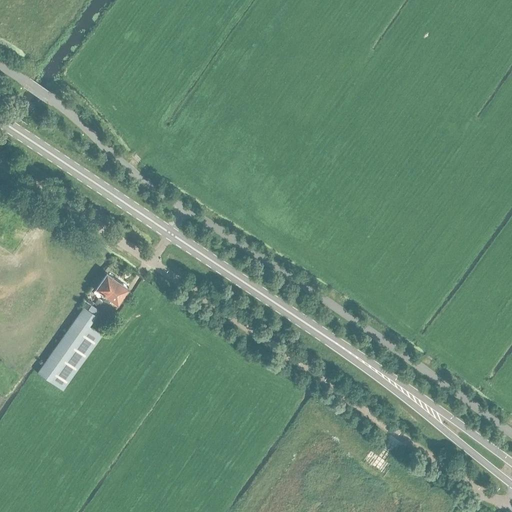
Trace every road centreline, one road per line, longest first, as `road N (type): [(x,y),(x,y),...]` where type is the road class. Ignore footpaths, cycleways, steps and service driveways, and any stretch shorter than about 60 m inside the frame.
road 1 (unclassified): [(150,262),(506,508)]
road 2 (unclassified): [(186,209),(511,434)]
road 3 (unclassified): [(0,65),(186,209)]
road 4 (secondary): [(348,351),(170,233)]
road 5 (secondary): [(348,351),(511,485)]
road 6 (secondary): [(170,233),(0,116)]
road 7 (secondary): [(511,463),(348,351)]
road 8 (unclassified): [(0,159),(150,262)]
